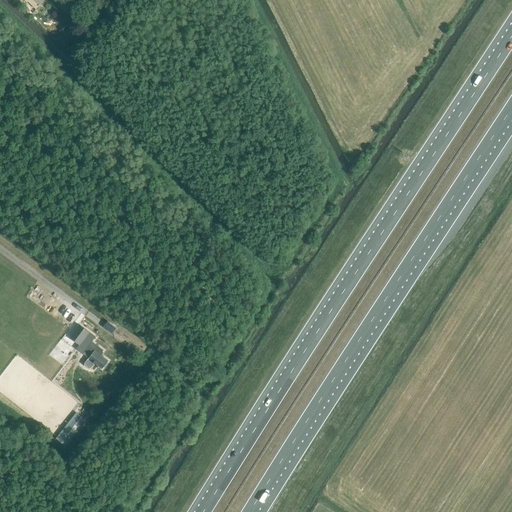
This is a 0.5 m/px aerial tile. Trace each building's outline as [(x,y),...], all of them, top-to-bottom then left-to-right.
[(23,0),(26,3),(28,1),(35,9),(42,2),(40,0),(23,0)] [(113,333),(117,328),(107,321),(103,326),(113,333)] [(79,345),(88,332),(79,325),(69,338),(79,345)] [(97,347),(100,343),(96,339),(93,343),(91,342),(82,354),(88,358),(84,363),(84,365),(89,368),(90,367),(94,363),(101,368),(108,361),(100,355),(103,350),(97,347)] [(136,355),(141,347),(133,341),(127,349),(136,355)] [(44,373),(56,382),(71,362),(53,349),(42,363),(48,368),(44,373)] [(64,445),(85,418),(79,413),(57,439),(64,445)]
